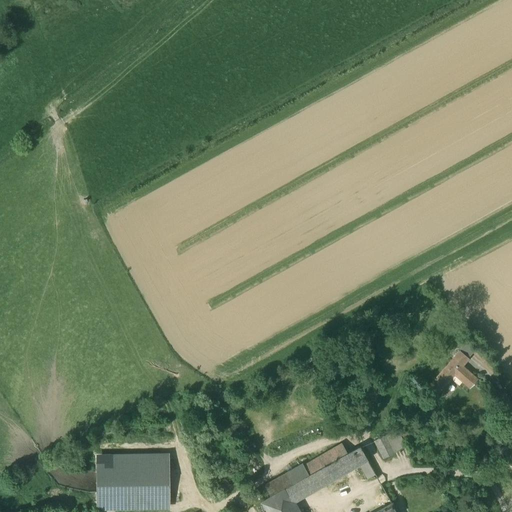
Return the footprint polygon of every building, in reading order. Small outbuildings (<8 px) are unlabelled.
[(460,351),(429,386),(438,394),(454,375),(470,388),(477,380),(462,366),(468,359),(460,351)] [(385,436),(374,441),(383,459),(394,454),(385,436)] [(342,444),(265,488),(271,498),(284,490),(348,454),(342,444)] [(348,454),(284,490),(291,501),(367,459),(360,447),(348,454)] [(169,461),(97,462),(97,502),(169,501),(169,461)] [(368,461),(360,465),(368,479),(375,474),(368,461)] [(271,498),(262,503),(267,511),(296,511),(291,501),(284,490),(271,498)] [(362,500),(354,504),(357,509),(364,504),(362,500)]
